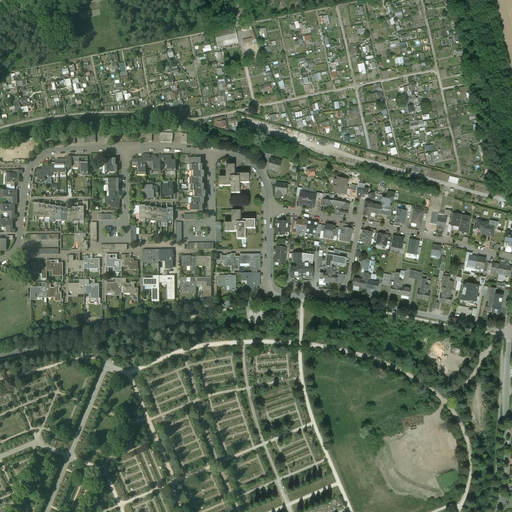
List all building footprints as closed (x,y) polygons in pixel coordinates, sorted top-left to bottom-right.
[(328,15),(319,17),(321,24),(330,21),(328,15)] [(235,27),(220,31),(223,41),(237,38),(235,27)] [(253,30),(249,30),(252,38),(243,40),(243,43),(256,40),(253,30)] [(119,64),(122,80),(129,79),(125,62),(119,64)] [(358,64),(360,73),(367,71),(364,63),(358,64)] [(70,79),(65,80),(66,88),(69,88),(70,91),(73,91),(70,79)] [(306,120),(303,120),(303,118),(297,120),(300,128),(308,125),(306,120)] [(156,156),(149,156),(149,161),(145,161),(145,168),(152,168),(152,170),(160,170),(160,162),(160,158),(156,158),(156,156)] [(79,159),(76,159),(76,157),(71,157),(71,167),(71,168),(80,168),(80,173),(83,173),(83,176),(88,176),(87,163),(83,163),(83,162),(79,162),(79,159)] [(282,162),(276,160),(276,159),(271,158),(270,162),(270,161),(270,162),(268,170),(275,172),(275,170),(279,171),(282,162)] [(175,160),(166,160),(166,170),(171,170),(171,172),(175,172),(175,160)] [(140,161),(132,161),(131,166),(137,166),(137,173),(145,173),(145,168),(145,161),(142,161),(140,161)] [(235,165),(226,165),(226,178),(219,178),(219,186),(231,186),(231,194),(240,194),(240,183),(250,183),(250,174),(235,174),(235,165)] [(51,167),(41,167),(41,170),(37,170),(37,181),(44,181),(44,180),(51,180),(51,173),(51,167)] [(13,173),(6,173),(7,185),(10,185),(10,187),(14,187),(14,183),(19,183),(19,179),(17,178),(17,174),(13,174),(13,173)] [(348,180),(343,179),(343,181),(335,180),(334,186),(335,186),(333,193),(347,195),(348,187),(347,187),(348,180)] [(288,185),(276,183),(275,193),(276,193),(275,199),(281,199),(282,194),(287,195),(288,185)] [(169,185),(163,185),(163,197),(169,197),(169,196),(172,196),(172,185),(169,185)] [(152,186),(144,186),(144,193),(146,193),(146,198),(153,198),(153,196),(158,196),(158,187),(157,186),(152,186)] [(369,189),(358,187),(357,196),(361,196),(364,197),(365,193),(368,194),(369,189)] [(17,190),(2,190),(3,198),(8,197),(8,205),(14,205),(17,205),(17,197),(17,190)] [(387,198),(385,199),(383,199),(382,204),(389,206),(391,199),(394,199),(395,194),(388,192),(387,198)] [(301,193),(300,197),(299,204),(300,205),(302,205),(303,205),(303,204),(306,205),(309,194),(301,193)] [(316,195),(309,194),(306,205),(310,206),(311,207),(313,207),(314,207),(315,200),(316,196),(316,195)] [(109,198),(107,198),(107,206),(111,206),(111,209),(119,209),(119,206),(118,206),(118,198),(109,198)] [(330,201),(322,199),(321,205),(323,206),(324,206),(332,207),(332,206),(333,201),(330,201)] [(8,205),(2,205),(2,212),(7,212),(7,215),(13,215),(13,208),(14,208),(14,205),(8,205)] [(372,209),(364,207),(363,216),(370,217),(371,213),(381,215),(382,210),(375,209),(372,209)] [(395,223),(405,225),(408,211),(398,209),(395,223)] [(424,211),(414,210),(412,222),(417,223),(416,224),(421,225),(424,211)] [(241,211),(232,211),(232,223),(225,223),(225,232),(237,232),(237,239),(246,239),(246,229),(256,229),(256,220),(241,220),(241,211)] [(462,216),(454,214),(452,225),(452,226),(460,227),(462,216)] [(466,217),(462,216),(460,227),(459,231),(467,233),(470,218),(466,217)] [(447,219),(439,217),(437,227),(444,229),(445,228),(447,219)] [(7,219),(0,219),(0,226),(6,226),(6,230),(11,230),(11,223),(12,223),(12,219),(7,219)] [(307,221),(302,220),(301,222),(300,221),(298,221),(296,228),(297,228),(297,230),(298,230),(300,230),(301,232),(305,232),(307,221)] [(282,221),(278,221),(277,228),(275,227),(274,235),(275,235),(279,235),(279,236),(280,236),(280,233),(283,234),(284,232),(289,233),(290,228),(289,228),(289,224),(286,223),(282,223),(282,221)] [(319,223),(307,221),(305,232),(305,233),(316,235),(316,234),(317,235),(317,233),(319,225),(319,223)] [(483,222),(478,221),(477,225),(475,225),(474,229),(481,231),(481,233),(485,234),(485,231),(487,232),(487,234),(493,235),(494,230),(497,231),(498,223),(489,221),(489,223),(484,222),(484,221),(483,222)] [(336,226),(326,224),(325,226),(324,232),(324,234),(328,235),(328,237),(334,238),(334,237),(336,228),(336,226)] [(348,228),(339,227),(339,228),(339,230),(342,231),(340,240),(350,242),(352,229),(348,228)] [(85,234),(74,234),(74,240),(79,240),(79,246),(80,246),(80,249),(87,249),(87,245),(86,245),(86,242),(83,242),(83,241),(84,241),(84,238),(83,238),(85,238),(85,234)] [(388,236),(379,234),(377,245),(377,243),(380,244),(381,247),(385,247),(386,247),(387,242),(388,236)] [(403,239),(394,237),(392,247),(401,249),(402,249),(402,244),(403,239)] [(409,237),(407,254),(420,256),(422,239),(409,237)] [(441,247),(433,245),(431,255),(439,257),(440,255),(441,249),(441,247)] [(284,248),(277,247),(275,261),(285,263),(287,252),(287,248),(284,248)] [(153,250),(147,250),(146,251),(143,251),(142,262),(148,262),(148,261),(152,261),(152,262),(153,262),(153,263),(154,263),(154,269),(159,269),(159,260),(159,251),(155,251),(155,252),(153,252),(153,250)] [(172,250),(159,250),(159,251),(159,260),(166,260),(167,268),(172,268),(172,250)] [(334,252),(328,251),(326,267),(328,267),(327,274),(331,274),(332,267),(333,263),(334,256),(334,252)] [(296,263),(296,269),(296,277),(302,277),(302,269),(302,253),(293,253),(293,263),(296,263)] [(127,257),(127,259),(125,259),(125,255),(121,255),(121,260),(121,267),(125,267),(125,266),(131,266),(131,268),(137,268),(137,261),(133,261),(133,259),(129,259),(129,257),(127,257)] [(231,255),(227,255),(227,256),(221,256),(221,261),(223,261),(223,265),(233,265),(233,270),(239,270),(239,257),(231,257),(231,255)] [(260,255),(241,255),(241,264),(241,263),(247,263),(250,263),(250,267),(251,267),(251,273),(258,273),(258,268),(260,269),(260,255)] [(77,261),(77,260),(75,260),(75,261),(73,261),(73,256),(69,256),(69,262),(68,262),(68,268),(75,268),(75,271),(84,271),(84,270),(84,268),(84,261),(77,261)] [(88,259),(88,256),(84,257),(84,261),(84,268),(99,268),(99,259),(88,259)] [(112,258),(110,258),(110,256),(106,256),(106,267),(116,267),(116,271),(121,270),(121,267),(121,260),(117,260),(117,258),(115,259),(114,258),(114,257),(113,257),(112,258)] [(339,257),(334,256),(333,263),(337,264),(345,265),(347,258),(339,257)] [(476,268),(478,257),(472,256),(471,256),(469,256),(469,258),(468,260),(468,261),(468,262),(467,268),(475,269),(476,268)] [(191,257),(182,257),(182,266),(190,266),(190,271),(191,271),(191,275),(193,275),(194,275),(195,275),(195,266),(195,258),(191,258),(191,257)] [(211,257),(195,257),(195,258),(195,266),(205,266),(205,272),(211,272),(211,257)] [(486,259),(478,257),(476,268),(484,270),(485,263),(486,259)] [(54,263),(51,263),(51,261),(46,261),(46,268),(46,271),(54,271),(54,274),(59,274),(59,272),(63,272),(63,263),(57,263),(56,263),(56,262),(55,262),(55,263),(54,263)] [(40,267),(36,267),(36,263),(31,263),(31,274),(42,274),(42,277),(47,277),(46,271),(46,268),(42,268),(42,265),(41,264),(40,265),(40,267)] [(500,265),(493,263),(493,264),(491,272),(493,272),(493,274),(498,275),(500,265)] [(511,267),(500,265),(498,275),(510,277),(511,267)] [(332,267),(331,274),(330,282),(337,283),(337,282),(339,283),(342,283),(343,275),(334,275),(335,272),(336,272),(336,268),(332,267)] [(314,277),(314,269),(302,269),(302,277),(314,277)] [(376,276),(372,275),(373,270),(369,269),(368,274),(367,281),(373,282),(373,283),(375,283),(376,276)] [(417,272),(410,270),(409,278),(415,280),(417,272)] [(251,273),(242,273),(242,280),(247,280),(247,289),(255,289),(255,287),(260,287),(260,273),(258,273),(251,273)] [(391,275),(384,274),(382,284),(389,286),(391,275)] [(159,276),(154,276),(154,279),(145,279),(145,285),(152,285),(152,287),(153,287),(153,295),(151,295),(151,302),(159,302),(159,282),(159,276)] [(174,276),(159,276),(159,282),(167,282),(167,299),(174,299),(174,276)] [(236,276),(217,277),(217,286),(229,286),(229,292),(236,292),(236,289),(236,276)] [(195,278),(180,278),(180,284),(181,284),(181,289),(189,289),(189,293),(196,293),(195,283),(195,278)] [(211,278),(195,278),(195,283),(203,283),(203,301),(211,301),(211,278)] [(362,280),(361,280),(354,278),(353,286),(359,288),(359,287),(365,288),(367,281),(362,280)] [(115,285),(106,285),(106,292),(115,292),(115,295),(121,295),(121,292),(121,279),(115,279),(115,285)] [(126,284),(125,279),(121,279),(121,292),(131,292),(131,296),(136,296),(136,288),(134,289),(134,284),(126,284)] [(80,280),(80,285),(79,285),(79,284),(76,284),(76,285),(69,285),(69,291),(73,291),(73,296),(78,296),(78,294),(84,294),(84,293),(84,280),(80,280)] [(89,285),(89,280),(84,280),(84,293),(90,293),(90,296),(94,296),(94,297),(97,297),(97,294),(99,294),(98,284),(94,284),(94,285),(93,285),(93,284),(90,284),(90,285),(89,285)] [(462,285),(459,300),(470,302),(469,304),(478,306),(480,296),(479,296),(481,285),(464,282),(463,285),(462,285)] [(40,288),(39,288),(38,288),(38,289),(30,289),(31,299),(35,299),(35,297),(46,297),(46,283),(41,283),(41,289),(41,288),(40,288)] [(50,288),(50,283),(46,283),(46,297),(56,296),(57,300),(61,300),(61,293),(59,293),(59,288),(50,288)] [(375,283),(373,283),(371,290),(381,292),(382,284),(375,283)] [(411,289),(403,287),(403,288),(401,287),(398,287),(396,295),(409,297),(411,289)] [(495,294),(493,305),(491,313),(494,313),(500,314),(503,296),(495,294)]
